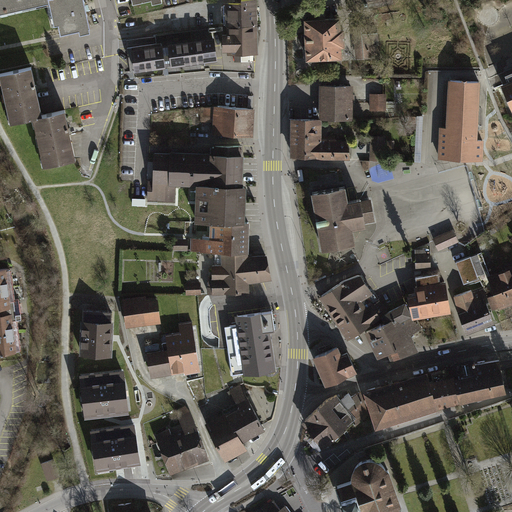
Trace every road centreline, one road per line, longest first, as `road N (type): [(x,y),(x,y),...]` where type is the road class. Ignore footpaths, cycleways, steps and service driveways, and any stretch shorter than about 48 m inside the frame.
road 1 (secondary): [(273,0),(274,200),(297,325)]
road 2 (residential): [(296,463),(511,395)]
road 3 (tertiary): [(192,511),(161,493),(119,489),(44,511)]
road 4 (residential): [(87,148),(109,81),(106,0)]
road 5 (tertiary): [(511,342),(382,373)]
